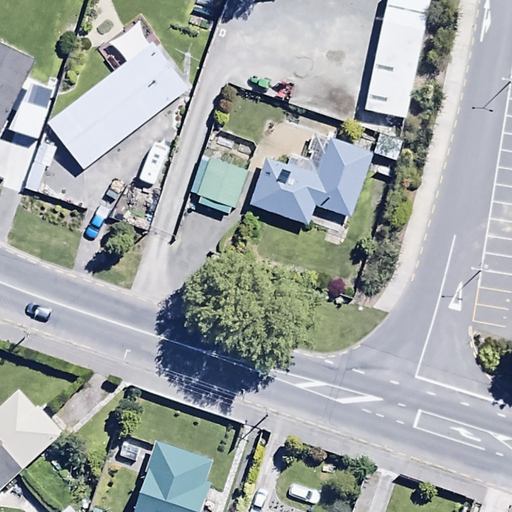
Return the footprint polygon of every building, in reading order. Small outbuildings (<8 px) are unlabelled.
[(187,93),(152,48),(48,130),(82,174),(187,93)] [(0,137),(32,71),(0,56),(0,137)] [(307,232),(315,212),(348,225),(372,160),(331,145),(324,164),(310,159),(308,165),(290,159),(285,171),(265,164),(248,211),(307,232)] [(53,154),(40,149),(22,193),(36,198),(53,154)] [(207,169),(200,166),(189,197),(236,214),(249,178),(208,164),(207,169)] [(0,495),(58,439),(18,398),(0,415),(0,495)] [(204,511),(212,490),(206,488),(212,469),(155,450),(134,511),(204,511)]
